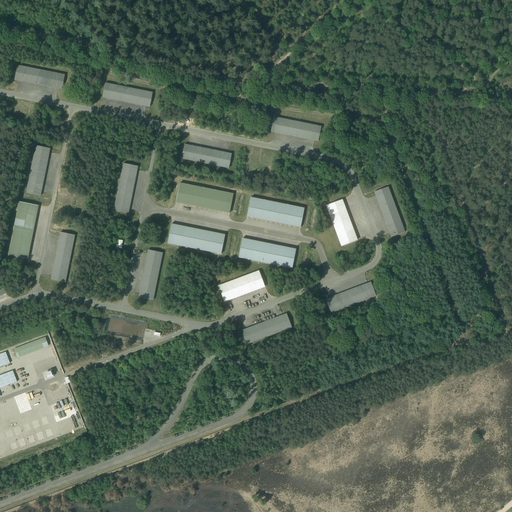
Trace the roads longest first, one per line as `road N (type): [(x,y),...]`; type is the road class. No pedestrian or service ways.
road 1 (track): [(9,511),(504,331)]
road 2 (track): [(0,23),(183,76),(262,82)]
road 3 (track): [(504,331),(427,91)]
road 4 (track): [(262,82),(427,91)]
